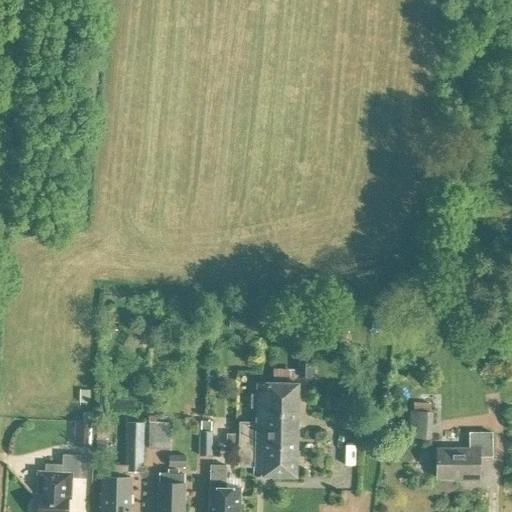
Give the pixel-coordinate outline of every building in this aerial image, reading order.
[(311,377),(312,352),(298,351),(297,377),(311,377)] [(254,476),(296,478),(298,384),(256,383),(256,395),(251,395),(251,408),(256,408),(256,423),(239,423),(238,467),(254,467),(254,476)] [(349,415),(359,415),(359,405),(349,405),(349,415)] [(407,437),(431,439),(433,413),(409,411),(407,437)] [(77,446),(91,447),(93,413),(83,413),(83,421),(78,421),(77,446)] [(148,448),(169,448),(169,415),(149,415),(148,448)] [(199,456),(212,456),(213,432),(211,432),(211,421),(201,421),(201,432),(199,432),(199,456)] [(141,473),(143,424),(126,423),(126,466),(114,466),(114,477),(102,477),(102,495),(99,497),(99,506),(101,508),(101,511),(129,511),(130,473),(141,473)] [(479,481),(479,457),(491,457),(491,433),(469,433),(469,450),(436,450),(436,478),(462,478),(462,480),(479,481)] [(227,448),(237,448),(237,434),(227,434),(227,448)] [(185,467),(185,454),(168,454),(168,467),(185,467)] [(38,498),(38,501),(35,503),(33,506),(33,510),(33,511),(66,511),(68,500),(71,500),(72,478),(86,479),(87,456),(62,455),(62,465),(45,464),(45,471),(37,471),(35,498),(38,498)] [(238,511),(239,489),(225,489),(225,467),(210,466),(210,488),(209,488),(208,511),(238,511)] [(159,474),(158,483),(157,511),(182,511),(184,484),(184,476),(179,475),(178,475),(178,471),(168,471),(167,474),(159,474)]
